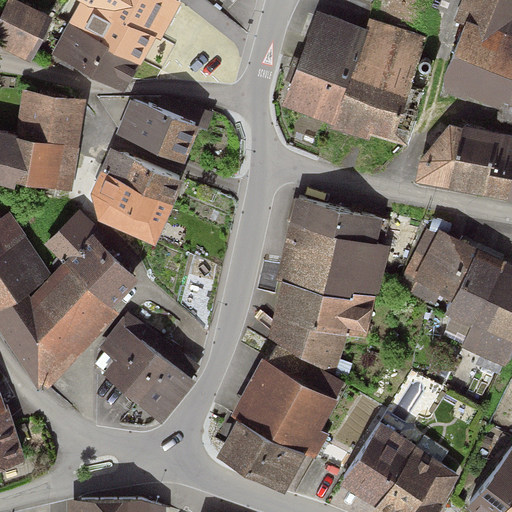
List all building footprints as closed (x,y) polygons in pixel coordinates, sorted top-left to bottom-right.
[(33,0),(2,0),(0,4),(0,41),(26,55),(50,8),(33,0)] [(169,0),(87,0),(75,23),(141,56),(169,0)] [(511,0),(461,0),(453,23),(465,28),(444,82),(447,95),(465,102),(467,97),(487,105),(511,41),(511,0)] [(369,30),(317,11),(283,108),(335,127),(369,30)] [(431,33),(374,14),(369,30),(335,127),(334,130),(368,141),(370,135),(407,147),(424,96),(411,92),(431,33)] [(141,56),(75,23),(58,53),(124,87),(141,56)] [(511,41),(487,105),(502,111),(505,105),(509,106),(511,99),(511,41)] [(26,141),(80,148),(87,100),(21,90),(17,138),(26,141)] [(158,102),(129,92),(116,128),(186,153),(198,121),(199,117),(158,102)] [(162,93),(158,102),(199,117),(198,121),(208,126),(214,107),(162,93)] [(485,197),(499,135),(451,125),(419,163),(415,183),(485,197)] [(0,185),(12,189),(13,184),(26,141),(17,138),(0,132),(0,185)] [(511,137),(499,135),(485,197),(510,203),(511,193),(511,137)] [(185,169),(110,140),(101,163),(176,193),(185,169)] [(80,148),(26,141),(13,184),(72,193),(80,148)] [(176,193),(101,163),(92,186),(98,212),(157,238),(176,193)] [(388,214),(303,197),(297,226),(382,243),(388,214)] [(7,204),(0,209),(0,302),(27,285),(50,269),(23,225),(28,222),(15,206),(10,208),(7,204)] [(102,224),(80,205),(44,240),(63,256),(114,302),(140,270),(98,228),(102,224)] [(481,249),(428,224),(408,267),(420,273),(409,296),(447,314),(438,334),(505,366),(511,350),(511,264),(506,262),(501,274),(475,261),(481,249)] [(382,243),(297,226),(265,354),(338,394),(346,378),(334,372),(344,338),(366,342),(382,243)] [(114,302),(63,256),(50,269),(31,290),(27,285),(0,302),(0,329),(43,386),(119,307),(114,302)] [(104,366),(137,393),(153,372),(126,351),(143,330),(194,370),(201,360),(130,308),(100,342),(115,352),(104,366)] [(153,372),(137,393),(164,415),(197,372),(194,370),(143,330),(126,351),(153,372)] [(265,354),(236,419),(308,458),(346,398),(338,394),(277,361),(265,354)] [(6,401),(0,403),(0,464),(26,456),(9,401),(6,401)] [(308,458),(236,419),(216,461),(285,495),(308,458)] [(378,510),(418,446),(379,421),(338,486),(378,510)] [(378,510),(381,511),(442,511),(462,477),(418,446),(378,510)] [(511,446),(467,508),(471,511),(508,511),(511,508),(511,446)] [(97,492),(68,493),(68,511),(166,511),(166,501),(143,492),(124,491),(97,492)]
